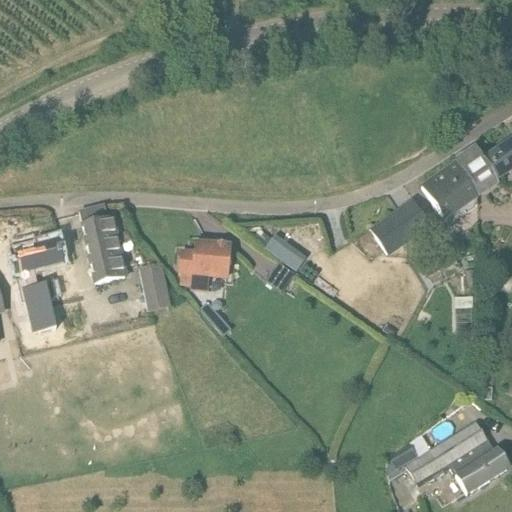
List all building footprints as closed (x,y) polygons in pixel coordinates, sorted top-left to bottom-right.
[(511,143),(483,163),(495,183),(497,184),(511,174),(511,143)] [(455,164),(457,167),(477,196),(477,202),(499,187),(497,185),(497,184),(495,183),(483,163),(475,151),(455,164)] [(421,190),(432,207),(443,224),(477,202),(477,196),(457,167),(421,190)] [(370,233),(381,250),(387,259),(430,230),(424,221),(412,204),(370,233)] [(78,214),(82,234),(94,287),(124,280),(113,231),(109,231),(104,208),(78,214)] [(273,243),(263,257),(295,279),(305,266),(273,243)] [(180,255),(179,275),(177,288),(189,289),(189,294),(207,296),(209,280),(227,282),(228,269),(229,250),(227,249),(227,247),(215,246),(215,248),(195,246),(194,256),(180,255)] [(456,267),(446,246),(432,253),(433,254),(414,263),(422,280),(441,271),(442,274),(456,267)] [(160,274),(138,278),(147,320),(168,315),(160,274)] [(221,340),(230,333),(207,305),(198,312),(221,340)] [(483,389),(482,402),(490,402),(491,390),(483,389)] [(465,498),(486,485),(506,472),(496,455),(475,423),(455,436),(419,459),(409,446),(387,460),(385,469),(388,486),(405,474),(410,479),(421,473),(429,484),(448,472),(455,481),(465,498)]
